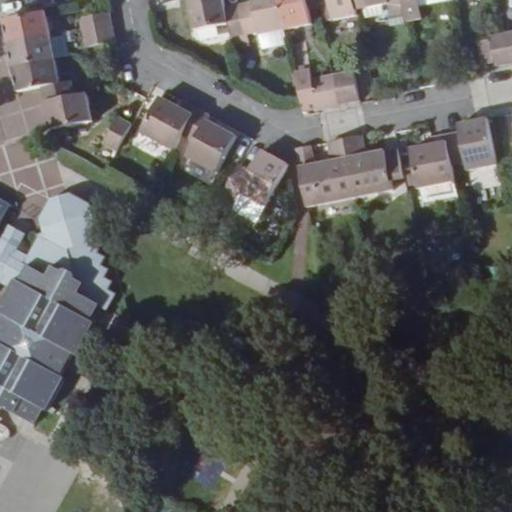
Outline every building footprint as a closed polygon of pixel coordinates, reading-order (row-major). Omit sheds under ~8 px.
[(232,25),(234,36),(249,34),(243,4),(229,6),(227,0),(193,0),(199,31),(232,25)] [(243,4),(249,34),(263,30),(264,34),(291,29),(285,0),(256,0),(257,1),(243,4)] [(285,0),(291,29),(316,25),(311,0),(285,0)] [(333,0),(338,21),(361,16),(360,9),(358,0),(333,0)] [(397,28),(411,25),(406,0),(358,0),(360,9),(392,4),(397,28)] [(406,0),(411,25),(426,22),(421,0),(406,0)] [(50,12),(5,21),(9,42),(55,34),(50,12)] [(84,17),(85,29),(86,31),(116,25),(113,12),(84,17)] [(118,40),(116,25),(86,31),(89,45),(118,40)] [(55,34),(9,42),(14,66),(60,59),(55,34)] [(494,38),(499,66),(511,64),(511,54),(508,35),(494,38)] [(60,59),(14,66),(19,92),(44,87),(46,100),(78,94),(76,79),(64,81),(60,59)] [(300,71),(306,103),(307,111),(321,109),(336,106),(330,77),(315,80),(313,68),(300,71)] [(343,74),(349,103),(349,104),(363,101),(358,71),(343,74)] [(336,76),(342,105),(349,103),(343,74),(336,76)] [(336,76),(330,77),(336,106),(342,105),(336,76)] [(78,94),(46,100),(52,129),(96,120),(91,91),(78,94)] [(144,131),(177,149),(185,135),(200,109),(185,100),(182,106),(164,96),(144,131)] [(200,109),(185,135),(198,142),(189,156),(218,173),(240,136),(210,119),(212,116),(200,109)] [(107,142),(120,149),(135,123),(121,116),(107,142)] [(450,135),(455,165),(470,162),(472,170),(499,165),(490,119),(462,124),(463,133),(450,135)] [(348,139),(359,197),(409,188),(402,149),(371,154),(368,135),(348,139)] [(429,204),(462,198),(459,181),(455,165),(450,135),(434,139),(435,145),(414,149),(422,188),(426,188),(429,204)] [(300,149),(311,206),(323,204),(359,197),(348,139),(329,143),(332,161),(316,165),(312,146),(300,149)] [(242,164),(227,190),(240,198),(243,192),(268,206),(283,178),(291,166),(265,151),(253,171),(242,164)] [(0,284),(2,286),(5,281),(21,289),(5,318),(9,321),(0,338),(0,404),(41,428),(49,412),(56,415),(74,383),(69,381),(80,360),(86,363),(103,331),(90,324),(99,308),(106,311),(115,294),(106,291),(111,283),(103,278),(107,271),(100,266),(104,258),(96,254),(100,246),(87,239),(94,225),(89,206),(73,198),(54,204),(43,224),(48,238),(41,240),(35,249),(26,244),(29,239),(11,229),(8,234),(2,230),(18,202),(0,192),(0,284)]
